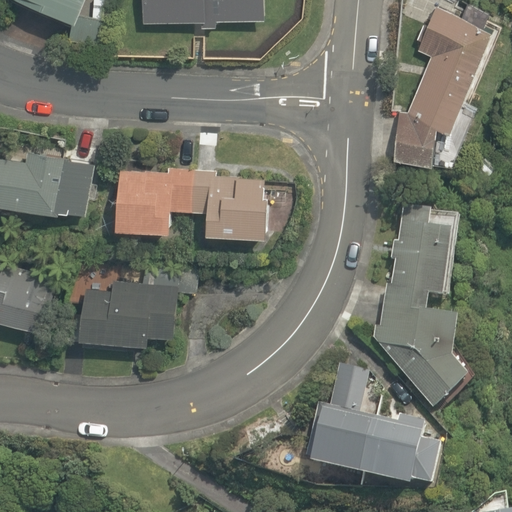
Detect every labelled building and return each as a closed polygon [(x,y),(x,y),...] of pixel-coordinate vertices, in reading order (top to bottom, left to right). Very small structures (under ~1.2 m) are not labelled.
[(16,0),(15,3),(74,31),(88,0),(16,0)] [(142,0),(142,26),(264,25),(263,0),(142,0)] [(490,39),(430,20),(419,56),(430,60),(403,151),(452,166),(490,39)] [(0,153),(0,204),(87,214),(93,162),(72,159),(72,154),(20,148),(19,156),(0,153)] [(277,173),(129,163),(124,233),(178,237),(180,212),(213,215),(212,237),(272,241),(277,173)] [(460,327),(428,322),(431,304),(444,306),(457,222),(405,214),(393,292),(385,291),(376,348),(432,416),(471,384),(454,364),(460,327)] [(150,280),(92,277),(88,342),(155,346),(156,332),(180,334),(182,291),(198,292),(200,264),(151,261),(150,280)] [(0,318),(43,331),(56,285),(0,269),(0,318)] [(449,442),(319,409),(306,460),(316,463),(313,475),(412,500),(416,488),(436,493),(449,442)]
